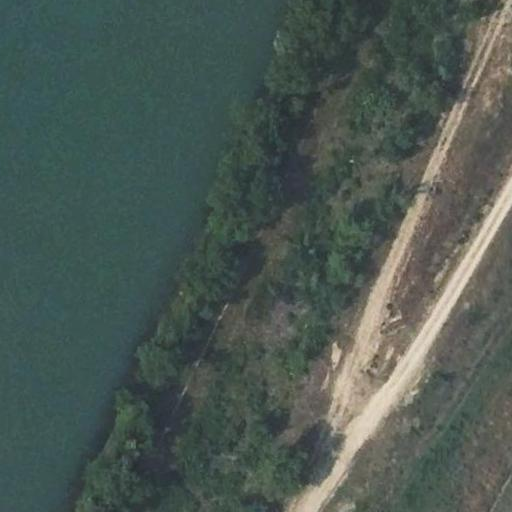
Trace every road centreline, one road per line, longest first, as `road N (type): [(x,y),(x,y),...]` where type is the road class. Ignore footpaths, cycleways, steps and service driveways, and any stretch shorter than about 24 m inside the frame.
road 1 (track): [(126,511),(362,0)]
road 2 (track): [(292,511),(511,5)]
road 3 (track): [(317,511),(511,189)]
